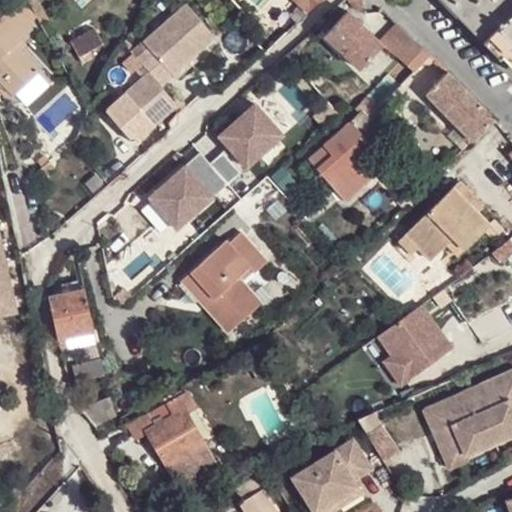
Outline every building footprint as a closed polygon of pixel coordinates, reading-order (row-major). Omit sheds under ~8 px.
[(27,0),(41,24),(48,20),(37,0),(27,0)] [(293,0),(306,13),(319,0),(293,0)] [(350,0),(355,9),(362,7),(361,0),(350,0)] [(511,0),(451,0),(487,37),(511,12),(511,0)] [(0,19),(0,81),(1,82),(9,90),(13,95),(38,72),(14,45),(31,29),(26,24),(34,17),(19,1),(11,8),(12,8),(0,19)] [(185,5),(131,54),(135,58),(147,73),(158,85),(213,37),(185,5)] [(378,40),(346,9),(323,34),(360,68),(383,43),(378,40)] [(511,12),(487,37),(497,48),(495,50),(496,51),(507,63),(510,60),(511,58),(511,12)] [(294,13),(291,17),(296,23),(300,19),(294,13)] [(289,14),(278,24),(287,32),(296,23),(291,17),(289,14)] [(415,40),(396,22),(378,40),(383,43),(398,56),(415,40)] [(96,28),(71,41),(79,56),(104,43),(96,28)] [(430,54),(415,40),(398,56),(413,71),(430,54)] [(143,76),(147,73),(135,58),(131,54),(121,62),(131,73),(135,69),(140,74),(140,73),(143,76)] [(435,59),(430,54),(413,71),(399,84),(404,89),(435,59)] [(494,118),(447,70),(424,93),(471,138),(494,118)] [(116,124),(132,142),(176,105),(172,101),(158,85),(147,73),(143,76),(108,107),(106,113),(108,114),(116,124)] [(9,90),(1,82),(0,83),(0,85),(7,92),(9,90)] [(377,105),(367,94),(356,104),(360,107),(377,105)] [(176,105),(180,111),(185,106),(177,97),(172,101),(176,105)] [(255,102),(218,135),(247,166),(283,134),(255,102)] [(377,105),(360,107),(369,117),(379,107),(377,105)] [(362,110),(352,120),(376,147),(371,150),(372,151),(373,151),(374,151),(375,151),(376,150),(377,150),(378,150),(378,149),(379,149),(380,148),(381,148),(400,129),(379,107),(369,117),(362,110)] [(116,124),(108,114),(101,120),(110,129),(116,124)] [(314,168),(331,187),(371,150),(376,147),(352,120),(351,119),(322,144),(330,153),(314,168)] [(322,144),(306,158),(314,168),(330,153),(322,144)] [(371,150),(331,187),(343,201),(384,164),(371,150)] [(200,151),(149,196),(177,228),(228,183),(200,151)] [(49,161),(45,156),(38,162),(42,167),(49,161)] [(41,168),(38,170),(43,177),(54,168),(49,161),(42,167),(41,168)] [(457,179),(402,232),(414,246),(427,258),(444,243),(451,235),(463,247),(486,224),(475,210),(465,201),(471,195),(457,179)] [(480,204),(471,195),(465,201),(475,210),(480,204)] [(248,263),(255,269),(276,249),(247,220),(227,240),(223,236),(188,269),(213,295),(204,303),(228,328),(259,297),(237,274),(248,263)] [(414,246),(402,232),(393,241),(407,253),(414,246)] [(298,233),(286,243),(296,255),(308,245),(298,233)] [(0,234),(0,316),(18,313),(0,234)] [(451,235),(444,243),(455,255),(463,247),(451,235)] [(213,295),(188,269),(180,277),(204,303),(213,295)] [(70,291),(83,288),(85,287),(84,281),(69,286),(70,291)] [(92,331),(83,288),(70,291),(49,296),(57,337),(92,331)] [(420,301),(377,331),(391,352),(383,357),(400,382),(451,346),(420,301)] [(57,337),(59,345),(95,337),(94,331),(92,331),(57,337)] [(104,370),(99,354),(69,362),(73,376),(104,370)] [(267,373),(258,357),(246,363),(256,380),(267,373)] [(511,365),(471,384),(496,436),(511,429),(511,365)] [(471,384),(426,404),(447,452),(465,443),(468,449),(469,448),(496,436),(471,384)] [(166,404),(183,394),(181,390),(172,395),(171,393),(163,398),(166,404)] [(113,406),(108,392),(76,404),(96,427),(100,426),(116,416),(113,406)] [(166,404),(129,424),(135,436),(146,430),(180,487),(218,465),(185,410),(194,405),(187,392),(183,394),(166,404)] [(113,406),(116,416),(138,404),(133,395),(113,406)] [(383,421),(369,430),(385,457),(399,448),(383,421)] [(355,435),(295,472),(317,510),(360,483),(356,476),(374,465),(355,435)] [(452,463),(472,454),(469,448),(468,449),(465,443),(447,452),(452,463)] [(26,488),(20,482),(8,494),(14,501),(26,488)] [(360,483),(317,510),(318,511),(326,511),(364,489),(360,483)] [(279,511),(265,487),(239,503),(245,511),(279,511)]
